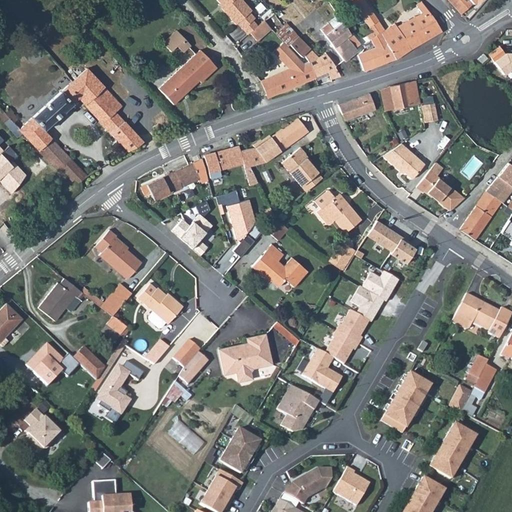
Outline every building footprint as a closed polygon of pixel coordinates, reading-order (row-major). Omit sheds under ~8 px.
[(216,0),(220,4),(221,3),(224,7),(222,9),(236,25),(237,23),(243,29),(253,20),(255,18),(249,12),(252,10),(242,0),(216,0)] [(362,0),(349,0),(368,27),(377,21),(362,0)] [(447,0),(461,14),(476,0),(447,0)] [(432,18),(420,2),(416,6),(421,13),(396,27),(394,24),(380,32),(383,37),(395,58),(396,59),(409,50),(442,32),(432,18)] [(343,60),(356,50),(354,47),(345,37),(349,34),(343,25),(337,16),(321,30),(343,60)] [(250,32),(257,26),(253,20),(243,29),(248,35),(250,32)] [(257,26),(250,32),(257,40),(270,28),(263,21),(257,26)] [(287,46),(289,44),(298,36),(285,23),(274,33),(287,46)] [(170,52),(176,46),(184,39),(177,31),(162,43),(170,52)] [(377,41),(383,37),(380,32),(374,36),(377,41)] [(354,47),(358,44),(349,34),(345,37),(354,47)] [(301,56),(303,55),(307,62),(315,77),(328,72),(331,80),(340,77),(325,53),(317,57),(298,36),(289,44),(301,56)] [(362,71),(395,58),(383,37),(377,41),(374,36),(369,39),(375,48),(357,55),(362,71)] [(182,52),(183,52),(190,45),(184,39),(176,46),(182,52)] [(499,46),(489,56),(491,58),(504,72),(509,68),(511,67),(511,52),(505,53),(499,46)] [(170,102),(180,94),(182,96),(198,81),(200,83),(216,68),(199,50),(158,89),(170,102)] [(483,54),(478,59),(481,63),(487,58),(483,54)] [(303,64),(264,80),(262,81),(269,97),(315,77),(307,62),(303,64)] [(22,132),(31,141),(44,129),(79,98),(101,121),(130,151),(144,141),(120,116),(127,110),(88,67),(73,80),(19,129),(22,132)] [(410,106),(420,104),(415,81),(405,83),(410,106)] [(389,86),(394,109),(410,106),(405,83),(389,86)] [(173,105),(182,96),(180,94),(170,102),(173,105)] [(424,98),(426,105),(435,103),(434,96),(424,98)] [(370,97),(338,107),(344,123),(375,114),(370,97)] [(429,122),(439,120),(436,103),(435,103),(426,105),(425,105),(429,122)] [(0,117),(5,122),(9,118),(8,116),(1,109),(0,110),(0,117)] [(9,118),(14,122),(19,117),(13,111),(8,116),(9,118)] [(18,136),(22,132),(19,129),(14,122),(9,118),(5,122),(18,136)] [(262,164),(297,139),(308,131),(298,118),(283,131),(281,129),(254,148),(252,148),(262,164)] [(34,144),(40,150),(52,138),(44,129),(31,141),(34,144)] [(40,150),(60,172),(63,168),(79,183),(88,175),(85,172),(84,172),(52,138),(40,150)] [(402,171),(403,169),(405,171),(414,178),(425,166),(399,144),(383,155),(402,171)] [(240,152),(238,146),(204,156),(208,173),(243,163),(250,186),(258,183),(250,167),(262,164),(252,148),(240,152)] [(3,151),(0,147),(0,181),(12,194),(26,175),(16,164),(13,167),(0,153),(3,151)] [(321,177),(302,155),(304,153),(299,147),(281,162),(304,191),(321,177)] [(149,191),(152,197),(153,201),(182,188),(180,184),(187,181),(193,182),(199,180),(201,184),(207,181),(201,159),(140,187),(143,194),(149,191)] [(426,174),(417,185),(424,191),(426,189),(433,195),(436,194),(440,197),(438,199),(450,208),(452,207),(459,202),(465,196),(438,174),(444,167),(437,161),(426,174)] [(501,203),(511,188),(511,166),(508,164),(485,192),(459,230),(473,240),(500,202),(501,203)] [(333,197),(327,190),(313,202),(319,209),(315,212),(325,224),(328,224),(333,220),(344,233),(360,220),(345,201),(342,203),(335,195),(333,197)] [(342,203),(345,201),(338,193),(335,195),(342,203)] [(248,199),(226,206),(236,239),(240,243),(242,240),(250,246),(254,241),(245,233),(255,222),(248,199)] [(182,219),(172,231),(200,256),(207,247),(199,240),(211,225),(199,214),(189,225),(182,219)] [(278,240),(287,229),(274,217),(265,228),(278,240)] [(376,220),(366,235),(390,251),(389,253),(404,263),(414,249),(406,244),(407,241),(376,220)] [(511,223),(507,220),(499,232),(510,240),(508,244),(511,247),(511,223)] [(101,252),(98,255),(126,280),(141,263),(113,238),(116,236),(109,230),(94,246),(101,252)] [(340,270),(352,249),(340,241),(328,261),(340,270)] [(264,278),(265,277),(277,287),(284,280),(293,287),(306,272),(290,258),(283,266),(277,261),(283,254),(271,244),(251,267),(264,278)] [(354,250),(352,253),(360,257),(363,253),(355,248),(354,250)] [(352,253),(354,250),(352,249),(340,270),(341,271),(352,253)] [(370,272),(362,287),(383,300),(386,301),(398,280),(384,272),(380,278),(370,272)] [(59,285),(57,283),(37,308),(54,322),(64,309),(70,313),(80,301),(78,299),(72,306),(66,300),(71,294),(76,298),(81,292),(63,279),(59,285)] [(111,316),(130,294),(118,284),(99,307),(111,316)] [(152,312),(148,317),(148,320),(156,327),(159,326),(163,322),(166,324),(182,306),(167,293),(164,296),(149,284),(136,298),(152,312)] [(383,300),(362,287),(359,286),(351,300),(360,306),(356,313),(369,320),(371,321),(383,300)] [(71,294),(66,300),(72,306),(78,299),(76,298),(71,294)] [(465,294),(454,316),(451,323),(465,330),(469,329),(472,323),(488,331),(487,334),(497,340),(510,313),(500,308),(498,312),(483,304),(482,306),(477,303),(478,301),(465,294)] [(0,347),(1,348),(7,341),(3,337),(21,319),(5,305),(0,310),(0,347)] [(335,330),(358,344),(362,337),(360,336),(369,320),(356,313),(350,309),(341,324),(339,324),(335,330)] [(123,339),(129,330),(112,317),(105,325),(123,339)] [(279,320),(274,324),(294,345),(299,340),(279,320)] [(358,344),(335,330),(332,336),(333,337),(324,352),(333,357),(343,364),(352,348),(354,350),(358,344)] [(218,348),(224,374),(236,372),(237,378),(241,381),(252,379),(254,375),(253,371),(257,367),(272,364),(265,333),(253,336),(254,341),(247,342),(218,348)] [(508,358),(511,360),(511,334),(500,356),(507,360),(508,358)] [(107,373),(127,342),(123,339),(110,358),(104,368),(103,370),(107,373)] [(168,347),(160,340),(144,358),(153,365),(168,347)] [(200,349),(189,340),(172,358),(184,368),(197,352),(200,349)] [(427,344),(422,341),(417,349),(422,352),(427,344)] [(95,381),(96,380),(103,370),(104,368),(82,347),(72,358),(95,381)] [(317,348),(301,375),(325,389),(318,401),(325,405),(341,376),(325,367),(327,364),(328,365),(333,357),(324,352),(317,348)] [(184,368),(178,377),(188,386),(208,362),(197,352),(184,368)] [(484,365),(487,360),(477,355),(467,374),(477,378),(484,365)] [(0,370),(10,380),(11,379),(16,375),(0,359),(0,370)] [(120,369),(104,395),(105,401),(101,408),(112,415),(109,419),(118,425),(132,402),(128,399),(131,395),(123,390),(131,377),(141,383),(147,375),(128,363),(124,371),(120,369)] [(484,394),(496,371),(484,365),(477,378),(472,388),(484,394)] [(101,382),(107,373),(103,370),(96,380),(101,382)] [(26,383),(37,394),(43,387),(28,371),(21,378),(26,383)] [(408,373),(381,420),(402,433),(430,385),(408,373)] [(18,386),(19,385),(21,387),(26,383),(21,378),(19,377),(16,375),(11,379),(18,386)] [(471,391),(458,386),(448,407),(460,412),(471,391)] [(313,409),(285,393),(276,408),(286,414),(279,424),(291,431),(299,430),(302,424),(304,425),(313,409)] [(244,419),(248,411),(235,405),(232,412),(244,419)] [(60,432),(34,408),(23,419),(29,425),(27,427),(29,429),(26,433),(30,436),(23,443),(38,456),(44,449),(48,449),(54,442),(54,438),(60,432)] [(186,433),(180,442),(196,453),(205,438),(180,422),(177,428),(186,433)] [(475,435),(453,423),(428,466),(450,479),(475,435)] [(237,428),(231,438),(252,451),(259,440),(237,428)] [(252,451),(231,438),(225,449),(246,462),(252,451)] [(246,462),(225,449),(218,460),(240,473),(246,462)] [(346,467),(332,491),(355,505),(368,483),(352,474),(354,471),(346,467)] [(287,485),(282,493),(302,504),(306,497),(322,488),(325,488),(330,478),(330,468),(316,468),(291,483),(289,486),(287,485)] [(215,476),(207,489),(229,502),(233,496),(230,494),(234,487),(215,476)] [(422,477),(401,511),(430,511),(443,489),(422,477)] [(95,498),(95,502),(93,503),(88,503),(88,511),(131,511),(130,511),(129,494),(115,496),(114,480),(91,482),(93,498),(95,498)] [(229,502),(207,489),(199,503),(213,511),(218,511),(222,507),(225,509),(229,502)] [(300,511),(278,499),(270,511),(300,511)]
